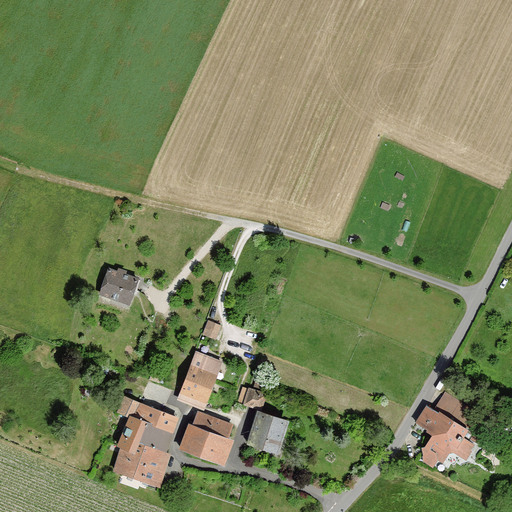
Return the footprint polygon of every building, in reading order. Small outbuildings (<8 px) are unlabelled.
[(128,300),(136,276),(109,267),(100,291),(128,300)] [(215,337),(220,325),(209,321),(204,332),(215,337)] [(196,352),(180,395),(204,404),(220,361),(196,352)] [(262,392),(249,387),(244,402),(258,407),(262,392)] [(427,407),(418,421),(435,432),(426,447),(422,447),(425,460),(432,466),(437,457),(442,461),(450,447),(466,458),(467,455),(475,460),(483,448),(480,446),(487,435),(482,431),(485,424),(474,418),(477,413),(446,393),(434,410),(427,407)] [(133,415),(138,402),(124,396),(118,410),(129,414),(133,415)] [(144,419),(172,430),(177,416),(138,402),(133,415),(144,419)] [(233,424),(198,410),(193,424),(190,423),(181,448),(223,464),(233,438),(228,436),(233,424)] [(249,439),(277,449),(287,420),(259,411),(249,439)] [(122,447),(132,451),(136,440),(144,419),(133,415),(129,414),(117,445),(122,447)] [(144,419),(136,440),(165,451),(172,430),(144,419)] [(122,447),(114,471),(159,486),(169,453),(165,451),(136,440),(132,451),(122,447)]
